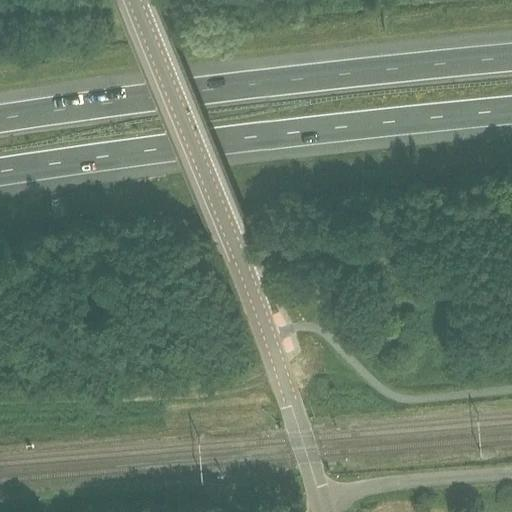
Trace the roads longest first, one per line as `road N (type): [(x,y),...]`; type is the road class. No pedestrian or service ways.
road 1 (tertiary): [(321,501),(231,238),(133,0)]
road 2 (motorway): [(511,54),(0,117)]
road 3 (motorway): [(0,174),(511,113)]
road 4 (unclassified): [(321,501),(403,483),(511,476)]
